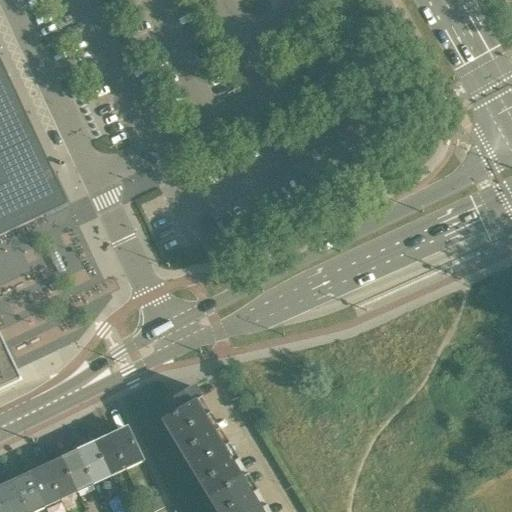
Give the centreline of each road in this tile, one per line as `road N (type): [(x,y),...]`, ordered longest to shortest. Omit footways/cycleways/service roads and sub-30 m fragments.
road 1 (tertiary): [(511,154),(164,330)]
road 2 (tertiary): [(174,351),(511,199)]
road 3 (residential): [(10,0),(164,330)]
road 4 (secondary): [(439,0),(511,131)]
